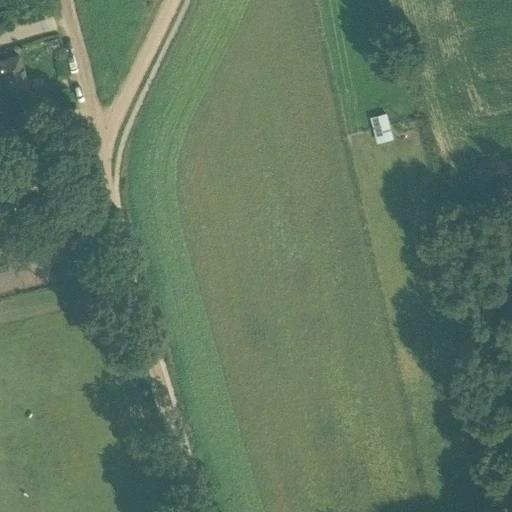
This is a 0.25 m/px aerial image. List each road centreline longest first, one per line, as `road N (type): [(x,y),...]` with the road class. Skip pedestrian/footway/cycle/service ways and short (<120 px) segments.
road 1 (track): [(190,511),(98,182)]
road 2 (track): [(98,182),(109,138),(174,0)]
road 3 (track): [(98,182),(61,0)]
